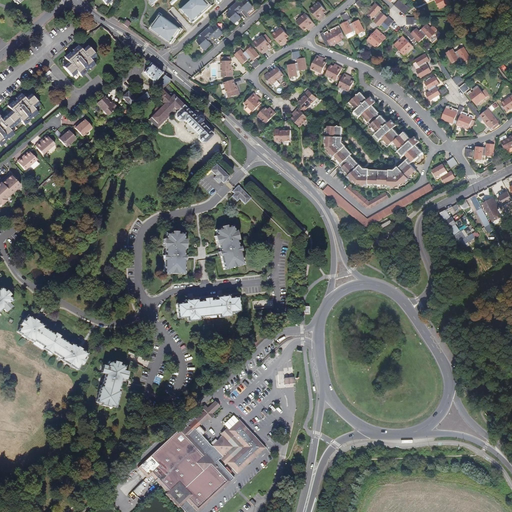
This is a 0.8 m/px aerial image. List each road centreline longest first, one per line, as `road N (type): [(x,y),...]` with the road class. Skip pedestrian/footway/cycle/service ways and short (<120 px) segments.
road 1 (primary): [(370,284),(351,270),(327,209),(307,183),(198,94)]
road 2 (residential): [(260,155),(212,202),(148,222),(139,238),(146,307)]
road 3 (primary): [(260,155),(318,211),(328,233),(326,307)]
road 4 (residential): [(146,307),(131,319),(87,318),(22,280),(0,247)]
road 5 (tertiary): [(409,309),(432,284),(420,218),(478,186)]
road 6 (residential): [(324,177),(368,213),(423,182),(437,148)]
road 7 (residential): [(146,307),(168,293),(275,280)]
road 8 (secondary): [(324,391),(300,511)]
